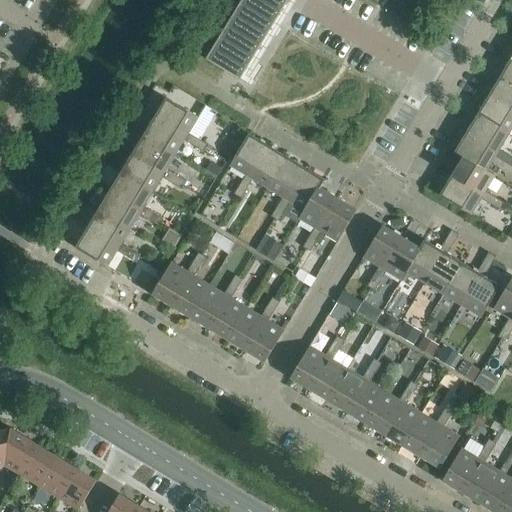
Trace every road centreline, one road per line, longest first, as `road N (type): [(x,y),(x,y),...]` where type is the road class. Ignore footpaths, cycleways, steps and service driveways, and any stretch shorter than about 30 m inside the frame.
road 1 (residential): [(256,396),(498,0)]
road 2 (residential): [(256,396),(42,265)]
road 3 (residential): [(443,511),(256,396)]
road 4 (tertiary): [(137,441),(40,382),(0,378)]
road 5 (tertiary): [(249,511),(137,441)]
